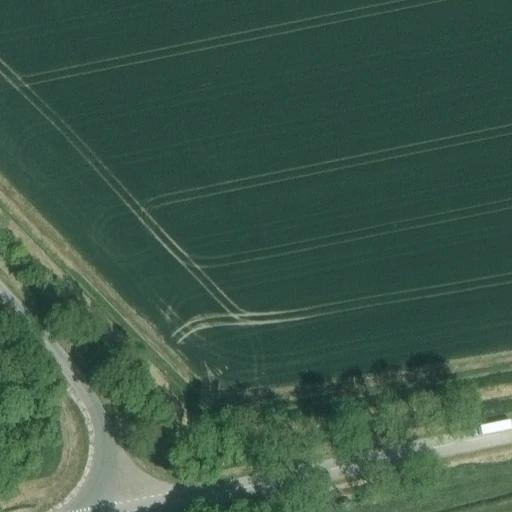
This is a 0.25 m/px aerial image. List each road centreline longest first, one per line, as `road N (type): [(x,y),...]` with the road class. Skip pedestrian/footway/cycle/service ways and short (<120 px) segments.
road 1 (tertiary): [(128,511),(511,430)]
road 2 (unclassified): [(119,511),(87,397),(0,294)]
